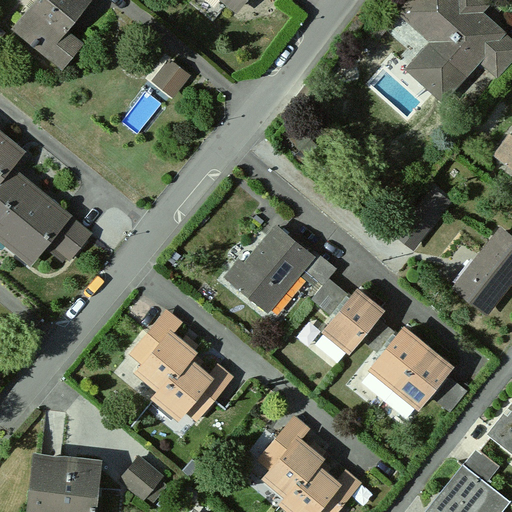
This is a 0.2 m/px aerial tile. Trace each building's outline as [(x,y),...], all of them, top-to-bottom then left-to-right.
[(36,0),(12,29),(63,70),(85,43),(69,30),(93,0),(36,0)] [(240,0),(189,0),(188,1),(212,21),(228,3),(234,8),(240,0)] [(401,0),(393,9),(426,39),(402,66),(439,100),(476,59),(495,75),(511,56),(511,38),(480,9),(487,2),(484,0),(401,0)] [(191,75),(171,58),(153,80),(173,97),(191,75)] [(511,131),(509,129),(493,149),(511,163),(511,131)] [(0,185),(13,167),(26,152),(0,130),(0,185)] [(0,242),(31,268),(50,245),(70,261),(93,233),(13,167),(0,185),(0,242)] [(438,181),(397,228),(417,245),(458,198),(438,181)] [(511,279),(511,233),(499,223),(450,285),(486,313),(511,279)] [(240,259),(226,277),(270,314),(317,257),(278,225),(246,264),(240,259)] [(387,311),(360,290),(354,298),(331,280),(314,302),(336,319),(325,334),(352,356),(363,342),(380,319),(387,311)] [(136,375),(158,394),(196,361),(201,355),(176,334),(184,324),(168,310),(130,356),(143,367),(136,375)] [(397,392),(432,347),(408,328),(401,336),(380,319),(363,342),(383,358),(372,372),(397,392)] [(432,347),(397,392),(422,413),(434,398),(452,412),(468,392),(451,377),(458,368),(432,347)] [(212,374),(196,361),(158,394),(153,401),(181,425),(189,416),(198,424),(236,380),(219,365),(212,374)] [(511,399),(486,432),(511,453),(511,399)] [(263,481),(286,500),(323,467),(329,460),(304,440),(312,430),(296,416),(257,462),(270,473),(263,481)] [(475,446),(422,511),(498,511),(509,499),(486,481),(499,465),(475,446)] [(98,511),(103,461),(35,454),(28,511),(98,511)] [(140,456),(120,482),(144,502),(165,477),(140,456)] [(339,480),(323,467),(286,500),(280,507),(286,511),(340,511),(363,485),(346,471),(339,480)]
